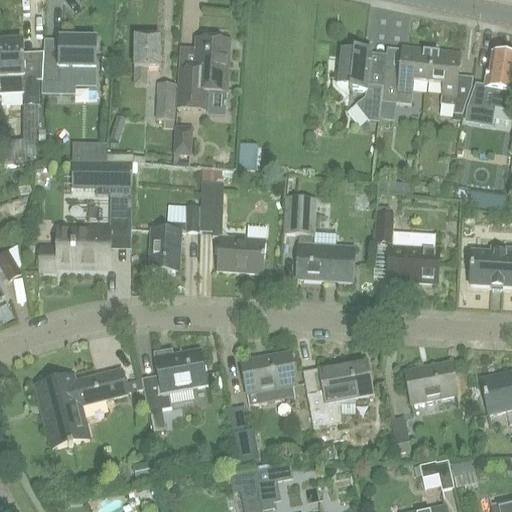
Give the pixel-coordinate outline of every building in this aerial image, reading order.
[(180,52),(176,112),(205,114),(206,94),(226,95),(229,43),(221,42),(219,38),(207,38),(205,41),(197,41),(196,53),(180,52)] [(159,70),(159,39),(133,39),(133,87),(145,87),(145,70),(159,70)] [(44,63),(43,98),(74,98),(74,89),(94,89),(95,41),(58,41),(58,63),(44,63)] [(0,46),(0,97),(24,96),(24,109),(38,109),(38,84),(23,84),(21,45),(0,46)] [(428,85),(431,53),(403,50),(401,72),(385,70),(381,104),(411,107),(414,83),(428,85)] [(381,104),(385,70),(385,67),(370,65),(371,53),(353,51),(353,54),(342,53),(338,86),(350,88),(350,92),(367,94),(366,100),(356,108),(369,124),(379,125),(381,104)] [(460,56),(431,53),(428,85),(443,86),(441,106),(453,107),(453,115),(462,116),(470,91),(473,80),(458,78),(460,56)] [(511,113),(511,93),(511,94),(511,90),(511,59),(491,56),(487,77),(485,76),(480,104),(492,106),(492,110),(511,113)] [(158,86),(156,122),(163,122),(163,130),(174,131),(174,123),(176,124),(177,87),(158,86)] [(352,107),(344,113),(355,129),(363,124),(352,107)] [(484,158),(485,121),(467,120),(466,157),(484,158)] [(191,159),(193,130),(175,129),(173,158),(191,159)] [(238,153),(237,168),(255,170),(257,154),(238,153)] [(131,239),(133,175),(138,176),(138,165),(145,165),(146,158),(134,157),(134,155),(108,155),(107,164),(72,164),(71,191),(95,191),(95,200),(110,200),(109,234),(57,233),(56,248),(40,249),(40,278),(58,278),(58,271),(110,272),(111,239),(131,239)] [(465,208),(487,209),(488,162),(467,161),(465,208)] [(223,188),(222,188),(223,181),(234,181),(235,173),(223,173),(223,172),(203,172),(203,187),(202,187),(200,235),(213,234),(221,234),(223,188)] [(448,179),(444,198),(463,202),(467,183),(448,179)] [(352,285),(354,251),(312,249),(312,238),(314,238),(316,203),(286,201),(284,236),(300,237),(297,281),(352,285)] [(181,235),(199,235),(198,211),(187,211),(186,227),(168,226),(167,233),(151,232),(149,273),(179,275),(181,235)] [(467,232),(467,211),(456,211),(456,232),(467,232)] [(376,246),(394,246),(395,216),(377,215),(376,246)] [(263,278),(265,243),(267,230),(248,230),(247,242),(221,240),(221,234),(213,234),(213,241),(219,241),(217,275),(263,278)] [(388,283),(436,286),(438,252),(434,252),(435,238),(413,237),(412,251),(390,249),(388,283)] [(368,285),(380,285),(380,248),(368,248),(368,285)] [(511,290),(511,252),(484,251),(474,251),(472,288),(511,290)] [(9,253),(0,258),(0,269),(9,285),(23,277),(9,253)] [(201,352),(173,357),(172,352),(153,355),(157,378),(141,380),(142,383),(144,391),(148,413),(150,413),(171,410),(168,396),(208,389),(201,352)] [(241,364),(246,395),(249,409),(294,401),(286,356),(241,364)] [(367,362),(351,365),(318,371),(322,392),(306,395),(313,431),(341,426),(341,418),(341,407),(356,407),(356,402),(374,398),(367,362)] [(411,407),(457,397),(451,367),(405,376),(411,407)] [(81,407),(128,395),(144,391),(142,383),(126,387),(122,372),(75,384),(73,378),(35,388),(51,450),(90,441),(81,407)] [(511,375),(480,383),(485,401),(488,400),(492,418),(511,413),(511,375)] [(228,412),(234,444),(238,467),(259,463),(254,433),(250,433),(246,409),(228,412)] [(393,423),(399,456),(412,454),(406,420),(393,423)] [(439,477),(442,493),(455,491),(448,463),(437,466),(436,464),(420,468),(423,481),(439,477)] [(270,487),(258,490),(262,511),(275,511),(276,511),(270,487)] [(262,511),(258,490),(240,493),(243,511),(262,511)] [(397,511),(445,511),(442,497),(441,497),(444,509),(430,511),(398,511),(398,507),(397,507),(397,511)]
